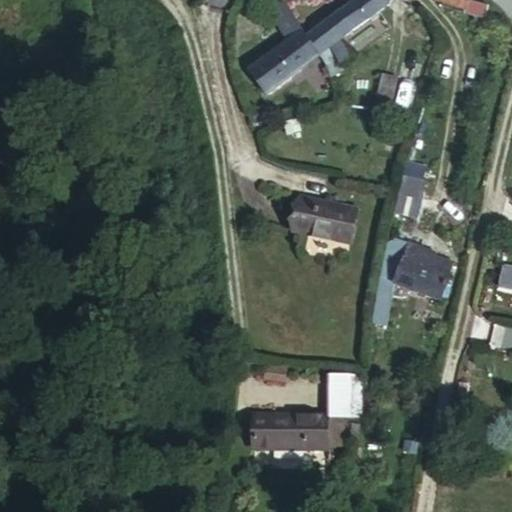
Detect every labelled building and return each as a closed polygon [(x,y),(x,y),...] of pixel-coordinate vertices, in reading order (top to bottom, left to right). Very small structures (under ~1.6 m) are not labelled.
[(391,0),(360,0),(342,14),(356,31),(388,8),(391,0)] [(440,0),(465,10),(468,3),(469,0),(440,0)] [(303,31),(282,1),(269,11),(289,41),(303,31)] [(468,3),(465,10),(465,12),(482,18),(485,8),(468,3)] [(356,31),(342,14),(341,12),(307,37),(321,57),(331,49),(339,44),(356,31)] [(303,31),(289,41),(252,69),(270,95),(321,57),(307,37),(303,31)] [(350,58),(339,44),(331,49),(339,61),(341,64),(350,58)] [(331,49),(321,57),(328,66),(339,61),(331,49)] [(383,75),(376,105),(391,109),(398,79),(383,75)] [(306,102),(308,108),(335,97),(332,92),(306,102)] [(250,110),(253,120),(271,116),(268,105),(250,110)] [(315,109),(302,113),(306,124),(319,121),(315,109)] [(422,181),(400,176),(397,189),(392,215),(413,220),(422,181)] [(304,195),(297,229),(354,239),(360,205),(304,195)] [(393,284),(441,301),(455,264),(436,257),(437,255),(395,239),(388,245),(381,279),(378,294),(391,296),(393,284)] [(387,326),(391,296),(378,294),(374,324),(387,326)] [(325,412),(324,441),(338,442),(340,413),(358,414),(360,373),(326,372),(325,412)] [(323,446),(324,441),(325,412),(250,408),(249,441),(323,446)]
